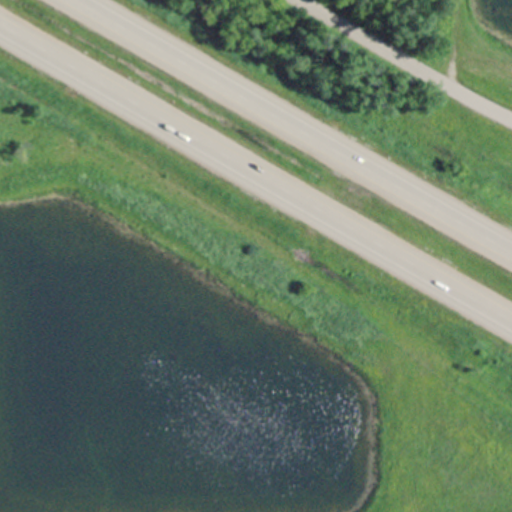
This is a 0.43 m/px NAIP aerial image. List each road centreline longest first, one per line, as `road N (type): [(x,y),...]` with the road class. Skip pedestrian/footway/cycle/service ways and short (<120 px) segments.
road 1 (motorway): [(0,26),(511,322)]
road 2 (motorway): [(511,251),(80,0)]
road 3 (residential): [(511,120),(297,0)]
